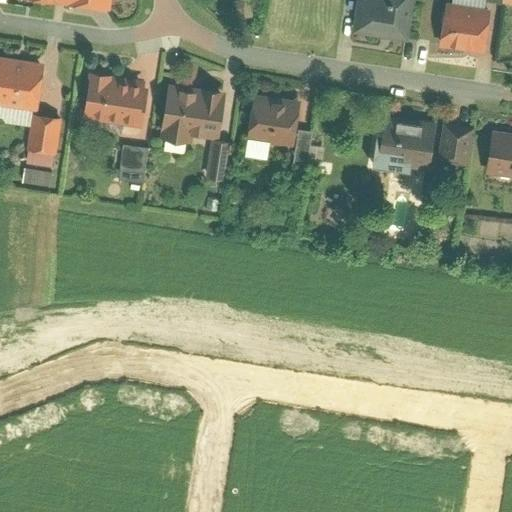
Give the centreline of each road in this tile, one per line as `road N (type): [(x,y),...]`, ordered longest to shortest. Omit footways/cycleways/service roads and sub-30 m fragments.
road 1 (residential): [(173,19),(213,44),(267,60),(511,94)]
road 2 (residential): [(223,375),(499,417)]
road 3 (residential): [(0,401),(116,359),(223,375)]
road 4 (residential): [(0,21),(131,34),(173,19)]
road 5 (residential): [(223,375),(205,511)]
